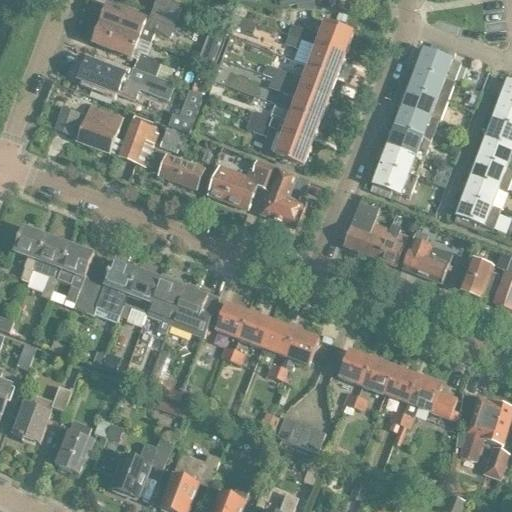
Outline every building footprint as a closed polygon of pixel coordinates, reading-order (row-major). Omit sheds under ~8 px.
[(157,12),(177,21),(182,6),(166,0),(156,0),(153,11),(157,12)] [(249,8),(238,4),(235,15),(245,19),(249,8)] [(107,6),(101,24),(101,25),(141,39),(152,44),(156,31),(173,38),(179,21),(177,21),(157,12),(153,23),(147,21),(107,6)] [(237,16),(234,26),(254,34),(257,24),(237,16)] [(306,30),(303,39),(317,45),(346,56),(355,33),(326,22),(321,36),(306,30)] [(101,24),(100,26),(93,44),(133,59),(133,58),(137,60),(134,69),(170,83),(174,69),(162,65),(163,62),(147,56),(152,44),(141,39),(101,25),(101,24)] [(306,30),(292,25),(289,34),(303,39),(306,30)] [(289,34),(285,44),(299,49),(303,39),(289,34)] [(429,52),(424,50),(417,70),(454,84),(454,83),(461,64),(453,61),(456,53),(432,44),(429,52)] [(346,56),(317,45),(309,67),(338,78),(346,56)] [(130,79),(125,77),(86,62),(79,81),(118,96),(118,95),(135,102),(140,90),(170,100),(175,85),(170,83),(134,69),(130,79)] [(309,67),(305,79),(276,68),(267,65),(263,75),(273,78),(330,100),(338,78),(309,67)] [(448,103),(455,84),(455,83),(454,83),(454,84),(417,70),(409,89),(448,103)] [(273,78),(269,88),(297,98),(292,111),(321,122),(330,100),(273,78)] [(511,105),(511,83),(508,82),(500,101),(511,105)] [(195,84),(192,93),(201,96),(204,87),(195,84)] [(402,107),(439,121),(441,122),(448,103),(409,89),(402,107)] [(511,127),(511,105),(500,101),(493,120),(511,127)] [(402,107),(395,126),(432,140),(439,121),(402,107)] [(123,120),(89,108),(77,142),(110,154),(123,120)] [(79,115),(62,109),(54,131),(71,137),(79,115)] [(313,144),(321,122),(292,111),(287,125),(253,112),(250,120),(271,127),(284,132),(284,133),(313,144)] [(174,114),(169,127),(188,134),(193,121),(174,114)] [(144,167),(153,142),(151,141),(156,129),(133,120),(119,158),(144,167)] [(271,127),(250,120),(247,129),(256,133),(267,137),(271,127)] [(511,149),(511,127),(493,120),(486,139),(511,149)] [(425,159),(432,140),(395,126),(388,145),(425,159)] [(167,129),(162,142),(179,148),(183,135),(167,129)] [(284,133),(275,155),(304,166),(313,144),(284,133)] [(507,169),(508,168),(511,156),(511,149),(486,139),(479,158),(507,169)] [(418,178),(425,159),(388,145),(380,164),(418,178)] [(205,169),(186,162),(166,155),(159,176),(197,191),(205,169)] [(471,177),(500,188),(508,191),(511,179),(511,169),(508,168),(507,169),(479,158),(471,177)] [(209,196),(248,212),(258,186),(272,191),(280,171),(258,163),(255,171),(249,170),(247,178),(220,168),(209,196)] [(380,164),(370,192),(388,199),(391,191),(410,198),(418,178),(380,164)] [(262,217),(296,230),(306,206),(289,200),(292,191),(305,196),(310,184),(297,179),(297,178),(280,171),(272,191),(262,217)] [(493,206),(500,188),(471,177),(464,196),(493,207),(493,206)] [(493,207),(464,196),(457,215),(459,216),(456,222),(475,229),(477,223),(494,230),(501,210),(493,207)] [(345,248),(380,261),(391,232),(375,226),(381,210),(362,203),(345,248)] [(414,222),(410,232),(417,235),(421,225),(414,222)] [(391,232),(380,261),(398,268),(409,239),(399,235),(401,229),(393,226),(391,232)] [(39,260),(48,238),(48,237),(23,228),(14,251),(29,257),(25,268),(21,280),(30,283),(35,272),(39,260)] [(429,237),(418,233),(406,266),(417,270),(415,274),(442,285),(453,256),(426,246),(429,237)] [(71,246),(48,237),(48,238),(39,260),(35,272),(49,278),(58,281),(62,269),(71,246)] [(85,314),(99,273),(90,270),(95,255),(71,246),(62,269),(58,281),(72,287),(67,301),(76,304),(74,310),(85,314)] [(502,255),(497,266),(507,270),(511,258),(502,255)] [(511,259),(511,260),(504,279),(506,280),(496,305),(511,311),(511,259)] [(472,260),(460,292),(483,300),(485,296),(491,298),(500,277),(492,274),(494,268),(472,260)] [(119,323),(121,317),(138,271),(114,262),(108,277),(99,273),(85,314),(96,319),(97,315),(119,323)] [(138,272),(121,317),(129,320),(133,310),(148,315),(149,313),(153,304),(162,280),(138,271),(138,272)] [(153,304),(149,313),(165,319),(160,332),(167,335),(171,326),(172,324),(186,289),(176,285),(178,281),(163,275),(162,280),(153,304)] [(50,300),(58,281),(49,278),(42,297),(50,300)] [(207,297),(199,294),(200,292),(198,288),(190,285),(187,287),(186,289),(172,324),(171,326),(204,338),(217,305),(206,301),(207,297)] [(217,333),(240,342),(250,315),(227,306),(217,333)] [(240,342),(263,351),(274,324),(250,315),(240,342)] [(0,329),(10,334),(15,322),(0,316),(0,329)] [(263,351),(286,359),(297,332),(274,324),(263,351)] [(320,341),(297,332),(286,359),(310,368),(320,341)] [(54,341),(51,350),(62,355),(65,345),(54,341)] [(37,351),(26,346),(17,368),(29,372),(37,351)] [(232,364),(236,353),(227,349),(222,361),(232,364)] [(340,380),(364,388),(374,361),(350,352),(340,380)] [(108,353),(103,366),(117,370),(122,358),(108,353)] [(162,353),(154,374),(162,377),(170,356),(162,353)] [(236,353),(232,364),(240,367),(245,356),(236,353)] [(105,360),(96,357),(93,366),(101,369),(105,360)] [(364,388),(387,397),(397,370),(374,361),(364,388)] [(278,382),(282,370),(273,367),(268,378),(278,382)] [(282,370),(278,382),(287,385),(291,374),(282,370)] [(387,397),(409,406),(420,379),(397,370),(387,397)] [(0,379),(2,373),(0,372),(0,419),(12,387),(0,382),(0,379)] [(409,406),(405,417),(401,428),(410,432),(419,409),(451,421),(458,401),(441,394),(443,387),(420,379),(409,406)] [(72,393),(59,389),(54,404),(37,397),(33,406),(25,403),(14,435),(40,445),(54,409),(65,413),(72,393)] [(185,392),(180,404),(192,408),(197,396),(185,392)] [(355,411),(360,399),(348,395),(343,406),(355,411)] [(159,396),(154,409),(160,411),(168,407),(170,400),(159,396)] [(463,449),(461,455),(477,460),(484,440),(503,446),(511,418),(511,407),(480,397),(468,435),(463,449)] [(360,399),(355,411),(363,414),(367,402),(360,399)] [(401,428),(405,417),(396,413),(392,425),(401,428)] [(266,414),(262,427),(275,432),(280,419),(266,414)] [(288,443),(296,422),(286,418),(277,439),(288,443)] [(111,422),(101,419),(95,435),(104,439),(105,438),(110,424),(111,422)] [(296,422),(288,443),(298,447),(306,426),(296,422)] [(96,442),(88,439),(91,430),(73,423),(56,467),(79,476),(88,452),(91,453),(96,442)] [(110,424),(105,438),(118,443),(123,430),(110,424)] [(306,426),(298,447),(308,451),(317,430),(306,426)] [(317,430),(308,451),(319,455),(327,435),(317,430)] [(458,432),(457,447),(463,449),(468,435),(458,432)] [(175,443),(162,438),(156,453),(148,449),(142,463),(126,457),(113,490),(137,499),(145,478),(149,480),(154,468),(164,472),(175,443)] [(490,461),(485,476),(500,481),(508,456),(493,451),(490,461)] [(319,455),(308,482),(321,487),(332,460),(319,455)] [(207,465),(184,456),(163,509),(169,511),(188,511),(199,486),(210,490),(221,461),(210,457),(207,465)] [(349,499),(364,504),(373,479),(358,474),(349,499)] [(395,475),(391,483),(400,487),(403,478),(395,475)] [(234,499),(222,494),(214,511),(241,511),(253,484),(242,479),(234,499)] [(426,482),(425,491),(441,493),(443,484),(426,482)] [(444,511),(463,511),(467,502),(450,496),(444,511)] [(294,511),(299,501),(288,497),(281,511),(268,511),(267,511),(294,511)] [(408,511),(413,501),(402,497),(397,511),(399,511),(408,511)]
